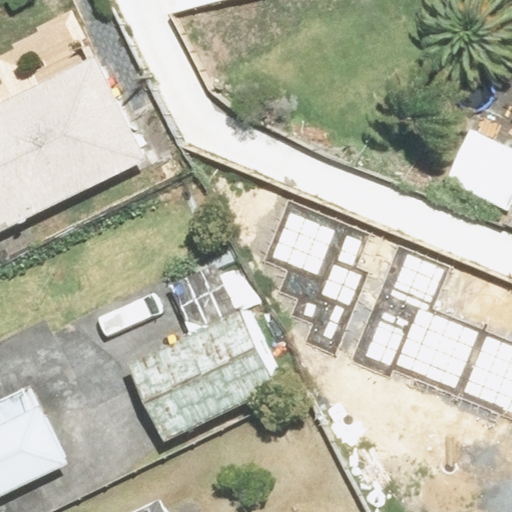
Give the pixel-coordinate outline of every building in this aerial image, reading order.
[(0,239),(179,158),(127,45),(0,102),(0,239)] [(511,203),(511,146),(478,128),(451,179),(508,210),(511,203)] [(318,320),(309,342),(334,351),(363,276),(354,269),(367,237),(287,206),(267,258),(290,267),(283,286),(307,295),(300,313),(318,320)] [(399,256),(359,358),(511,418),(511,347),(428,315),(445,274),(399,256)] [(140,357),(180,442),(305,384),(265,299),(140,357)] [(0,496),(93,454),(66,395),(0,425),(0,496)] [(456,511),(442,479),(389,502),(393,511),(456,511)] [(193,511),(184,493),(143,511),(193,511)]
